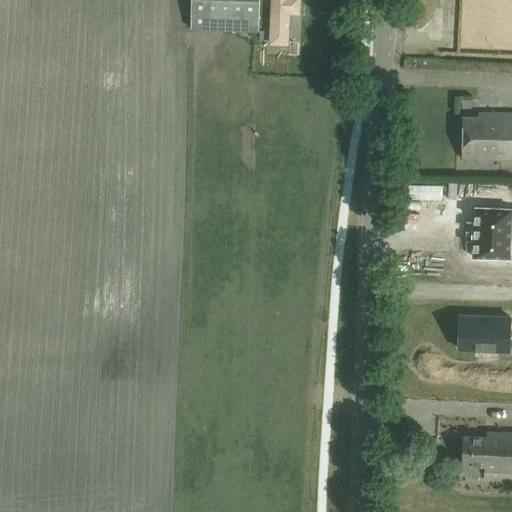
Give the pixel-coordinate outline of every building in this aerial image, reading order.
[(191,0),(190,29),(259,32),(259,0),(191,0)] [(272,0),(270,43),(287,44),(288,13),(299,13),(299,0),(272,0)] [(464,116),(463,158),(511,159),(511,113),(489,112),(487,116),(479,116),(464,116)] [(473,257),(508,259),(510,223),(511,223),(511,209),(475,207),(473,257)] [(460,315),(459,349),(509,351),(510,317),(460,315)] [(485,465),(484,470),(511,471),(511,432),(487,431),(487,436),(464,435),(462,464),(485,465)]
